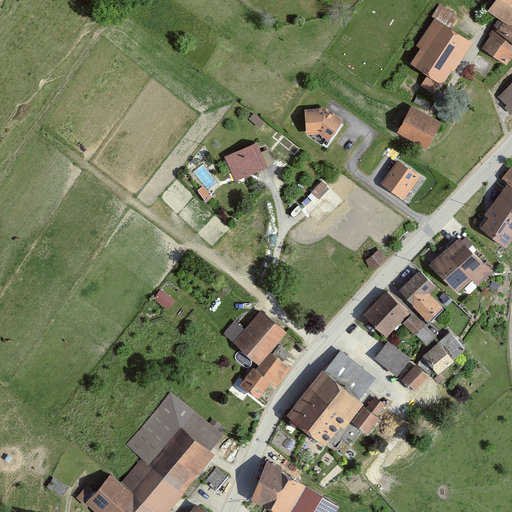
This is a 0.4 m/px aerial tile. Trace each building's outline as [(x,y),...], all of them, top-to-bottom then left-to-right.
[(480,45),(506,65),(511,56),(511,0),(495,0),(488,11),(499,19),(493,27),(480,45)] [(443,85),(473,42),(436,16),(406,59),(429,75),(421,87),(434,96),(442,84),(443,85)] [(511,113),(511,83),(497,99),(511,113)] [(442,122),(412,106),(398,132),(428,148),(442,122)] [(329,141),(342,121),(327,108),(307,110),(308,135),(321,134),(329,141)] [(250,120),(260,127),(266,119),(256,112),(250,120)] [(264,168),(254,144),(226,157),(237,180),(264,168)] [(421,175),(399,161),(384,183),(405,198),(421,175)] [(511,166),(502,179),(508,183),(507,185),(477,228),(504,246),(511,234),(511,166)] [(205,200),(212,196),(205,184),(199,187),(205,200)] [(318,220),(328,209),(322,203),(312,214),(318,220)] [(457,293),(473,278),(479,285),(493,270),(460,238),(446,252),(444,249),(429,264),(457,293)] [(366,262),(374,272),(390,260),(381,250),(366,262)] [(437,288),(421,269),(399,289),(428,322),(444,308),(431,293),(437,288)] [(154,300),(169,311),(177,301),(162,289),(154,300)] [(411,312),(388,290),(364,315),(387,336),(411,312)] [(259,399),(271,384),(278,389),(293,368),(271,352),(288,332),(263,310),(246,328),(237,321),(226,334),(235,342),(233,344),(256,363),(240,384),(259,399)] [(404,323),(428,347),(437,338),(414,314),(404,323)] [(450,331),(440,341),(439,341),(423,356),(440,374),(456,358),(466,347),(450,331)] [(411,359),(389,341),(375,359),(397,376),(411,359)] [(324,444),(339,426),(347,432),(354,423),(367,433),(379,418),(376,416),(386,405),(374,395),(366,405),(360,400),(377,378),(340,349),(287,415),(324,444)] [(415,392),(429,376),(416,364),(402,380),(415,392)] [(167,511),(215,454),(211,450),(224,435),(193,410),(181,425),(174,420),(159,438),(145,426),(127,446),(142,459),(122,483),(111,473),(86,503),(96,511),(167,511)] [(252,499),(274,511),(300,511),(314,490),(268,461),(252,499)] [(232,478),(217,466),(205,480),(220,493),(232,478)] [(213,511),(198,500),(188,511),(213,511)]
